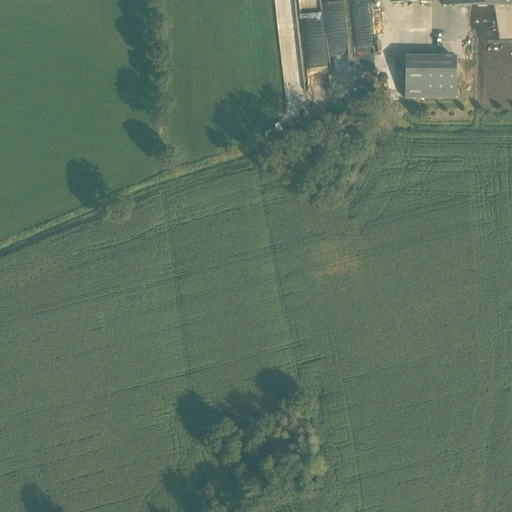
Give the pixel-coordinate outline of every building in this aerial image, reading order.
[(298,0),(299,20),(306,20),(311,18),(322,17),(322,10),(321,3),(322,3),(323,7),(342,6),(341,0),(298,0)] [(347,0),(349,15),(368,14),(367,0),(347,0)] [(374,51),(388,49),(382,10),(368,12),(374,51)] [(336,34),(335,21),(323,23),(324,35),(336,34)] [(425,98),(426,59),(405,59),(405,98),(425,98)]
